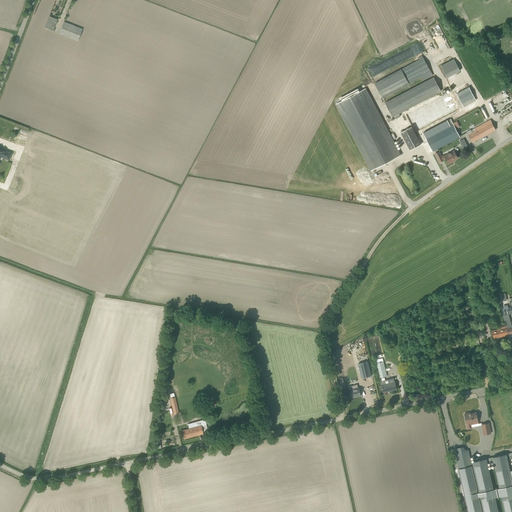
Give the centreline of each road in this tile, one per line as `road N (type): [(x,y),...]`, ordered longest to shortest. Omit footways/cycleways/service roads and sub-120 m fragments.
road 1 (unclassified): [(127,462),(511,382)]
road 2 (track): [(342,419),(324,333),(368,255),(411,206)]
road 3 (unclassified): [(127,462),(46,478),(0,462)]
road 4 (unclassified): [(411,206),(511,136)]
